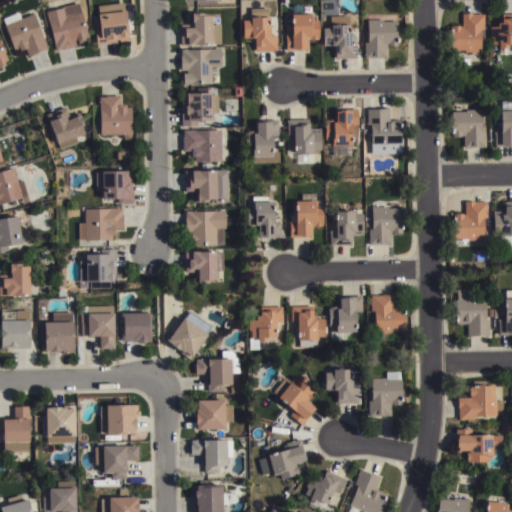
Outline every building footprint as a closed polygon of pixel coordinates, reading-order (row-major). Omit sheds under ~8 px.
[(121,2),(128,42),(118,43),(117,41),(115,41),(115,44),(96,47),(94,30),(98,29),(96,16),(98,16),(96,6),(121,2)] [(87,38),(83,39),(84,43),(77,45),(76,42),(74,43),(75,47),(60,51),(60,50),(54,52),(50,41),(52,41),(46,23),(48,23),(45,12),(77,3),(80,14),(87,38)] [(270,19),(270,37),(274,37),(274,42),(273,42),(273,48),(275,48),(275,52),(253,52),(253,43),(242,43),(242,22),(250,22),(250,9),(267,9),(267,19),(270,19)] [(17,12),(20,20),(31,15),(46,49),(27,57),(24,49),(14,53),(3,25),(4,25),(2,18),(17,12)] [(210,15),(210,26),(220,26),(220,45),(211,45),(211,47),(207,47),(207,49),(204,49),(204,47),(187,47),(187,46),(179,46),(179,25),(192,25),(192,24),(191,24),(191,13),(202,13),(202,15),(210,15)] [(313,14),(313,21),(318,21),(318,40),(307,40),(307,51),(303,51),(303,53),(295,53),(295,51),(285,51),(285,34),(292,34),(292,26),(290,26),(290,19),(291,19),(291,14),(313,14)] [(471,14),(471,15),(483,15),(483,31),(480,31),(480,53),(463,53),(463,52),(449,52),(449,38),(444,38),(444,29),(449,29),(449,27),(461,27),(461,15),(471,14)] [(497,50),(497,46),(491,46),(491,39),(489,39),(489,28),(496,28),(496,25),(501,25),(501,20),(506,20),(506,19),(511,19),(511,54),(511,56),(498,56),(498,50),(497,50)] [(388,47),(388,46),(386,46),(386,59),(364,59),(364,43),(367,43),(367,20),(383,20),(383,23),(398,22),(398,44),(396,44),(396,47),(388,47)] [(334,27),(334,26),(339,26),(349,26),(349,30),(351,30),(351,34),(350,34),(350,35),(354,35),(354,42),(350,42),(350,44),(356,44),(356,60),(334,60),(334,48),(331,48),(331,47),(323,47),(323,29),(331,29),(331,27),(334,27)] [(217,67),(218,81),(211,81),(211,85),(182,86),(182,74),(186,74),(185,71),(180,71),(179,57),(180,57),(180,50),(219,50),(220,54),(224,54),(224,65),(220,67),(217,67)] [(104,95),(104,93),(119,93),(119,99),(116,99),(116,102),(124,101),(124,105),(130,104),(131,139),(122,139),(122,132),(99,133),(98,95),(104,95)] [(180,114),(181,114),(181,101),(186,101),(186,100),(183,100),(183,95),(211,95),(211,96),(217,96),(217,114),(211,114),(211,125),(196,125),(196,127),(180,127),(180,114)] [(511,149),(501,149),(501,147),(493,147),(493,131),(499,131),(499,112),(500,112),(500,102),(511,102),(511,149)] [(48,111),(50,115),(56,112),(56,110),(62,108),(65,116),(70,115),(70,114),(78,111),(82,121),(80,122),(84,134),(82,135),(83,139),(80,141),(79,139),(59,148),(54,137),(56,136),(54,131),(53,131),(45,112),(48,111)] [(329,148),(329,141),(325,141),(324,121),(333,121),(333,125),(336,125),(336,114),(339,114),(339,113),(348,113),(348,114),(350,114),(349,110),(357,110),(358,137),(352,138),(352,141),(353,141),(353,145),(352,145),(352,147),(329,148)] [(370,127),(367,127),(366,110),(389,110),(389,120),(400,120),(401,154),(370,155),(370,145),(370,127)] [(464,112),(464,111),(480,110),(481,133),(484,133),(484,148),(462,149),(462,137),(460,137),(460,138),(452,138),(452,136),(450,136),(449,131),(451,131),(450,113),(464,112)] [(312,151),(313,155),(294,157),(293,136),(287,136),(286,121),(309,119),(309,129),(320,128),(321,151),(320,151),(312,151)] [(260,125),(260,123),(267,123),(267,124),(269,124),(269,121),(277,121),(278,163),(252,164),(252,152),(245,152),(244,132),(253,132),(253,135),(256,135),(255,125),(260,125)] [(220,132),(221,158),(220,163),(194,164),(194,158),(190,159),(190,153),(182,152),(181,138),(182,138),(182,132),(220,132)] [(20,196),(0,201),(0,170),(12,167),(16,180),(21,179),(25,193),(20,195),(20,196)] [(95,188),(95,170),(100,170),(100,167),(126,167),(126,168),(131,168),(131,201),(116,201),(116,195),(101,195),(101,188),(95,188)] [(213,201),(208,201),(208,205),(196,206),(196,203),(194,204),(194,195),(196,194),(196,191),(193,191),(193,193),(184,193),(183,173),(226,171),(227,203),(213,203),(213,201)] [(300,204),(300,194),(315,194),(315,203),(317,203),(317,208),(322,208),(322,228),(311,228),(311,239),(308,239),(308,240),(299,240),(299,239),(289,239),(289,223),(295,222),(295,204),(300,204)] [(271,197),(271,204),(273,204),(274,215),(275,215),(275,218),(274,218),(273,223),(280,223),(279,239),(271,239),(271,241),(261,241),(261,239),(257,239),(257,229),(245,228),(245,209),(253,210),(253,204),(251,204),(252,198),(271,197)] [(492,209),(503,209),(503,200),(511,199),(511,247),(499,248),(499,239),(500,238),(500,232),(493,233),(492,221),(492,209)] [(473,200),(486,200),(486,215),(483,215),(483,238),(467,239),(467,237),(453,237),(452,219),(454,219),(454,211),(462,211),(462,212),(464,212),(463,200),(473,200)] [(121,206),(121,212),(122,212),(122,227),(113,227),(113,232),(111,232),(111,238),(78,238),(78,221),(84,221),(83,207),(121,206)] [(402,210),(401,224),(403,224),(403,232),(400,232),(400,235),(392,235),(392,233),(391,233),(391,246),(367,246),(368,231),(371,231),(372,209),(402,210)] [(0,214),(15,212),(20,242),(5,244),(6,249),(0,249),(0,214)] [(225,212),(224,230),(215,230),(215,249),(190,250),(190,244),(187,244),(187,236),(190,236),(190,234),(184,234),(184,219),(184,212),(225,212)] [(355,214),(355,216),(362,216),(363,236),(351,237),(351,246),(330,247),(329,232),(335,232),(334,215),(355,214)] [(109,251),(109,247),(115,246),(115,273),(112,273),(112,280),(109,280),(109,287),(89,287),(89,282),(80,282),(80,279),(78,279),(78,260),(84,260),(84,251),(109,251)] [(208,283),(208,286),(197,286),(197,279),(194,279),(194,274),(185,274),(184,253),(193,253),(193,254),(221,254),(221,272),(215,272),(216,283),(208,283)] [(0,293),(0,273),(7,273),(7,260),(17,261),(17,262),(27,263),(27,274),(33,274),(33,283),(36,283),(36,293),(28,293),(0,293)] [(456,289),(468,288),(468,296),(484,296),(485,318),(488,318),(488,334),(466,335),(466,322),(455,322),(454,306),(455,298),(456,298),(456,289)] [(511,333),(497,333),(497,318),(503,318),(503,303),(504,303),(504,288),(511,288),(511,333)] [(374,294),(382,294),(382,293),(392,293),(392,306),(395,306),(395,304),(402,304),(402,307),(404,307),(404,315),(406,315),(406,319),(405,319),(405,332),(403,332),(403,338),(374,339),(374,310),(374,294)] [(328,325),(328,306),(330,306),(330,305),(336,305),(336,306),(340,306),(340,294),(355,294),(355,295),(361,295),(361,309),(356,309),(356,329),(354,329),(354,339),(329,339),(329,325),(328,325)] [(79,314),(86,313),(86,306),(112,305),(113,347),(98,347),(98,334),(94,334),(94,335),(90,335),(90,334),(87,334),(87,335),(80,335),(80,320),(79,314)] [(265,309),(265,307),(274,307),(274,308),(276,308),(276,305),(281,305),(282,320),(276,320),(276,334),(266,334),(266,338),(257,339),(257,336),(248,337),(247,318),(255,318),(255,313),(260,313),(259,309),(265,309)] [(297,305),(297,310),(303,309),(303,307),(313,307),(313,317),(316,316),(316,314),(323,314),(323,317),(324,316),(324,325),(325,325),(326,335),(318,336),(318,338),(317,338),(317,346),(299,347),(299,338),(298,338),(297,333),(300,333),(299,324),(297,324),(297,320),(290,321),(290,305),(297,305)] [(166,338),(188,307),(212,326),(188,358),(179,351),(180,349),(166,338)] [(149,309),(150,340),(145,340),(145,342),(137,342),(137,340),(120,340),(119,310),(149,309)] [(0,317),(8,317),(8,314),(15,314),(15,317),(27,317),(28,346),(25,346),(25,349),(11,350),(11,348),(0,348),(0,317)] [(71,318),(72,351),(70,351),(67,351),(67,352),(61,352),(61,348),(59,348),(59,349),(48,350),(48,349),(43,349),(42,319),(71,318)] [(220,349),(230,349),(238,356),(238,371),(230,371),(230,384),(223,384),(223,390),(207,389),(207,373),(193,372),(194,362),(195,362),(195,358),(220,357),(220,356),(220,349)] [(333,368),(333,367),(336,367),(336,365),(340,365),(340,366),(351,366),(351,369),(353,369),(353,374),(352,374),(352,377),(353,377),(353,379),(352,379),(352,386),(358,386),(358,397),(356,397),(355,402),(337,402),(336,392),(333,392),(333,388),(324,389),(325,370),(331,370),(331,368),(333,368)] [(385,370),(400,370),(400,378),(401,378),(402,390),(400,390),(401,404),(392,403),(390,402),(390,415),(368,415),(367,384),(371,385),(371,378),(386,377),(385,370)] [(290,379),(296,384),(304,373),(309,377),(305,383),(314,391),(310,396),(308,394),(305,398),(314,405),(313,406),(314,407),(302,424),(289,414),(294,408),(272,391),(284,375),(289,380),(290,379)] [(468,394),(468,386),(469,386),(469,383),(493,383),(493,398),(495,398),(495,400),(501,400),(501,414),(473,414),(473,419),(458,419),(458,407),(456,407),(456,397),(469,396),(469,394),(468,394)] [(231,404),(231,420),(224,420),(224,427),(196,428),(195,411),(193,411),(193,399),(196,399),(196,398),(223,397),(223,404),(231,404)] [(134,403),(137,403),(137,410),(134,410),(134,412),(136,412),(136,414),(137,414),(137,426),(136,426),(136,431),(135,431),(135,436),(127,436),(127,433),(107,433),(107,431),(99,431),(99,405),(107,405),(107,403),(134,403)] [(51,406),(51,405),(61,404),(61,405),(66,405),(66,406),(75,406),(76,434),(74,434),(74,441),(47,442),(47,434),(46,434),(45,406),(51,406)] [(0,419),(13,419),(13,405),(29,405),(29,440),(28,440),(28,450),(3,450),(3,433),(0,433),(0,419)] [(472,428),(472,432),(482,432),(482,431),(486,431),(486,432),(491,432),(491,434),(501,434),(501,438),(502,438),(502,445),(496,445),(496,446),(494,446),(494,455),(489,455),(489,460),(485,460),(466,461),(466,460),(465,449),(455,450),(454,428),(472,428)] [(201,439),(201,437),(225,437),(226,465),(224,465),(224,466),(218,466),(218,472),(203,472),(203,450),(202,450),(202,454),(189,454),(189,443),(190,443),(190,439),(201,439)] [(103,446),(103,444),(126,443),(126,444),(137,444),(138,459),(126,459),(126,471),(126,477),(111,478),(111,472),(112,472),(112,470),(103,470),(103,463),(95,463),(95,446),(103,446)] [(282,478),(280,470),(273,472),(272,471),(262,474),(257,459),(268,456),(267,452),(271,451),(271,450),(275,449),(276,450),(300,443),(305,459),(295,462),(295,465),(297,464),(299,471),(298,471),(298,473),(282,478)] [(347,511),(350,506),(348,506),(357,484),(354,483),(359,468),(380,476),(376,488),(386,491),(378,511),(361,511),(362,511),(358,509),(356,511),(347,511)] [(309,476),(311,477),(311,476),(315,477),(315,478),(317,479),(319,475),(322,476),(323,474),(329,476),(330,474),(336,476),(337,475),(344,478),(338,491),(334,489),(328,503),(326,503),(325,505),(327,506),(325,510),(323,509),(322,511),(307,505),(310,498),(309,498),(310,496),(304,493),(307,487),(305,486),(309,476)] [(57,486),(57,481),(74,480),(74,486),(75,486),(76,508),(75,509),(75,511),(60,511),(60,510),(42,510),(43,495),(49,495),(49,486),(57,486)] [(193,511),(193,496),(191,496),(191,489),(192,489),(192,484),(195,484),(195,483),(221,483),(221,492),(227,492),(227,503),(222,504),(222,511),(193,511)] [(7,497),(20,493),(22,499),(28,497),(32,511),(1,511),(0,506),(8,503),(7,497)] [(109,498),(109,495),(138,495),(138,500),(139,500),(139,505),(139,511),(138,511),(100,511),(100,498),(109,498)] [(452,499),(452,497),(468,499),(466,511),(436,511),(437,510),(436,509),(437,497),(452,499)] [(505,502),(505,503),(507,503),(506,509),(511,510),(511,511),(483,511),(484,507),(486,507),(486,500),(505,502)]
